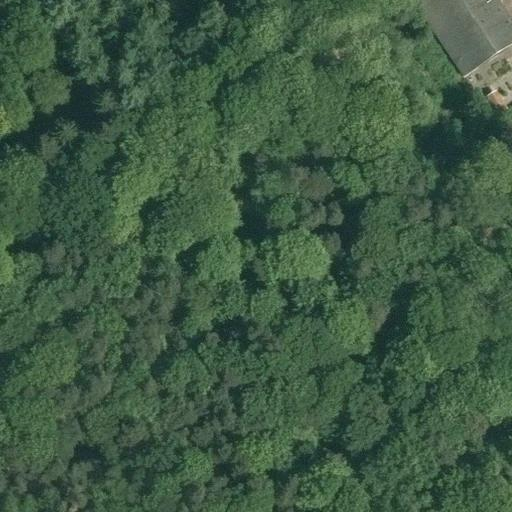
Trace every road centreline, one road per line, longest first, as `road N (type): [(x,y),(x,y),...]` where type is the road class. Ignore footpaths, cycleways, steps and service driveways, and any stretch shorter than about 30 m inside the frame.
road 1 (unclassified): [(511,440),(63,231)]
road 2 (unclassified): [(63,231),(258,0)]
